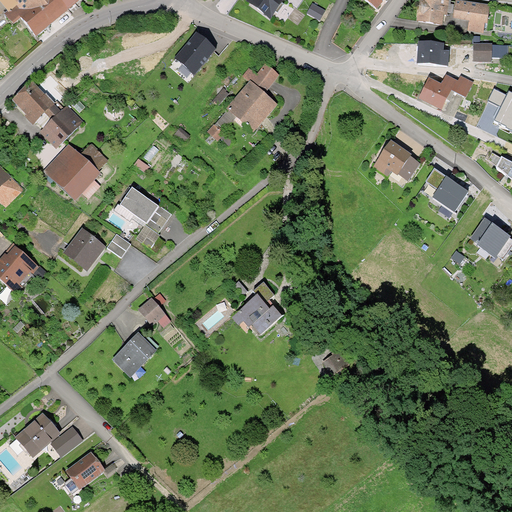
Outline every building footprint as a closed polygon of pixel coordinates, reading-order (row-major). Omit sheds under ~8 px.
[(68,9),(60,0),(31,0),(35,5),(50,24),(60,16),(68,9)] [(60,0),(68,9),(76,3),(74,0),(60,0)] [(251,0),(250,2),(261,10),(270,17),(275,11),(281,2),(282,0),(251,0)] [(298,8),(302,0),(301,0),(294,0),(292,5),(298,8)] [(298,8),(325,23),(329,13),(304,0),(302,0),(298,8)] [(365,0),(377,9),(381,4),(384,0),(385,0),(387,2),(388,0),(365,0)] [(442,25),(443,15),(444,11),(445,5),(445,0),(422,0),(421,8),(419,21),(442,25)] [(284,5),(281,2),(275,11),(278,13),(284,5)] [(469,28),(486,31),(490,7),(457,2),(455,15),(471,18),(469,28)] [(21,17),(25,13),(19,5),(7,15),(14,23),(21,17)] [(25,13),(21,17),(36,36),(44,29),(50,24),(35,5),(25,13)] [(218,51),(199,32),(175,56),(195,75),(218,51)] [(443,46),(420,44),(420,53),(419,64),(447,66),(448,53),(443,53),(443,46)] [(492,57),(492,47),(492,45),(475,45),(475,60),(492,60),(492,57)] [(492,47),(492,57),(507,57),(507,47),(492,47)] [(256,79),(265,87),(276,73),(266,66),(258,76),(256,79)] [(256,79),(258,76),(251,70),(245,77),(252,84),(256,79)] [(459,84),(447,77),(442,88),(450,92),(451,91),(455,92),(459,84)] [(455,92),(465,97),(472,83),(462,78),(459,84),(455,92)] [(252,84),(262,92),(265,87),(256,79),(252,84)] [(45,97),(51,90),(54,88),(49,82),(39,92),(45,97)] [(442,109),(446,100),(450,92),(442,88),(430,82),(426,92),(422,99),(442,109)] [(15,100),(28,113),(45,97),(39,92),(31,84),(22,92),(15,100)] [(238,118),(239,119),(246,125),(254,132),(263,120),(260,118),(265,112),(274,102),(262,92),(252,84),(229,110),(238,118)] [(507,94),(494,87),(488,99),(502,106),(495,119),(511,127),(511,91),(508,90),(507,94)] [(28,113),(37,122),(60,99),(51,90),(45,97),(28,113)] [(451,91),(450,92),(446,100),(450,102),(455,92),(451,91)] [(221,95),(214,102),(219,107),(225,99),(221,95)] [(37,122),(60,146),(83,123),(60,99),(37,122)] [(215,126),(224,133),(238,118),(229,110),(215,126)] [(244,128),(246,125),(239,119),(237,122),(244,128)] [(217,140),(224,133),(215,126),(209,133),(217,140)] [(379,160),(393,170),(399,174),(411,158),(401,151),(391,144),(379,160)] [(46,173),(55,182),(80,155),(71,147),(46,173)] [(486,159),(492,164),(496,156),(502,159),(502,158),(511,162),(511,156),(493,147),(486,159)] [(100,173),(80,155),(55,182),(75,200),(82,192),(100,173)] [(511,180),(511,162),(502,158),(502,159),(496,156),(492,164),(498,168),(497,169),(511,180)] [(389,176),(393,170),(379,160),(375,166),(389,176)] [(0,167),(0,200),(2,203),(10,195),(19,186),(0,167)] [(435,170),(426,182),(439,191),(434,199),(455,213),(469,193),(468,193),(467,194),(448,181),(449,180),(435,170)] [(468,193),(449,180),(448,181),(467,194),(468,193)] [(24,190),(19,186),(10,195),(15,199),(24,190)] [(121,206),(147,225),(159,208),(133,189),(121,206)] [(88,197),(82,192),(75,200),(80,205),(88,197)] [(160,206),(159,208),(147,225),(146,226),(159,235),(163,228),(157,224),(162,217),(168,221),(173,215),(160,206)] [(485,221),(472,240),(493,255),(494,254),(497,250),(506,257),(511,248),(511,246),(506,242),(509,238),(510,239),(510,238),(508,237),(484,219),(486,215),(483,219),(485,221)] [(484,219),(508,237),(486,215),(484,219)] [(161,236),(159,235),(146,226),(138,238),(144,242),(147,237),(156,243),(159,238),(161,236)] [(95,255),(97,257),(104,247),(84,232),(67,254),(85,268),(90,260),(95,255)] [(117,235),(113,241),(127,252),(132,245),(117,235)] [(165,242),(159,238),(156,243),(147,237),(144,242),(143,243),(157,253),(165,242)] [(113,241),(108,248),(122,258),(127,252),(113,241)] [(0,267),(0,279),(16,293),(37,267),(30,262),(31,261),(16,248),(6,260),(0,267)] [(504,261),(506,257),(497,250),(494,254),(504,261)] [(261,293),(268,302),(275,296),(264,283),(254,292),(258,296),(261,293)] [(258,296),(243,309),(255,323),(253,324),(262,335),(284,315),(276,305),(272,309),(270,307),(269,305),(270,304),(268,302),(261,293),(258,296)] [(142,309),(154,324),(166,314),(154,300),(142,309)] [(253,324),(255,323),(243,309),(238,313),(249,327),(253,324)] [(127,348),(115,360),(129,373),(139,362),(142,365),(155,352),(142,340),(139,336),(127,348)] [(142,340),(155,352),(158,348),(146,336),(142,340)] [(324,363),(333,376),(348,366),(340,352),(324,363)] [(18,438),(33,456),(59,434),(43,416),(32,426),(18,438)] [(82,441),(73,429),(57,441),(61,447),(57,450),(62,456),(82,441)] [(57,441),(53,444),(57,450),(61,447),(57,441)] [(74,477),(82,487),(104,470),(99,464),(92,454),(70,471),(74,477)] [(82,487),(74,477),(65,484),(66,485),(65,486),(71,493),(72,492),(73,494),(82,487)]
